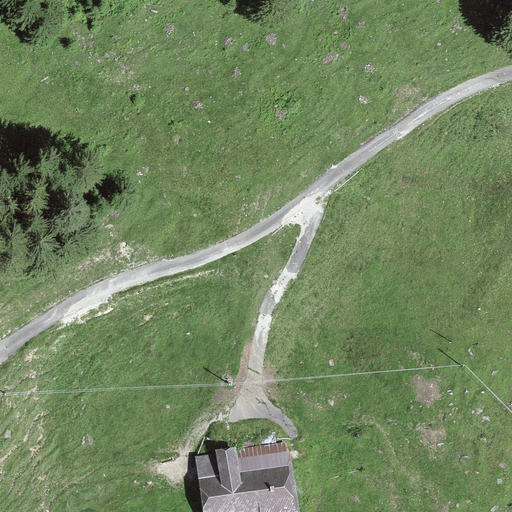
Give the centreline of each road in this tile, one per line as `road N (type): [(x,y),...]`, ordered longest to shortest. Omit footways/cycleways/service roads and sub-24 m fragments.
road 1 (track): [(0,354),(124,280),(247,238),(433,107),(511,76)]
road 2 (track): [(247,396),(265,319),(326,184)]
